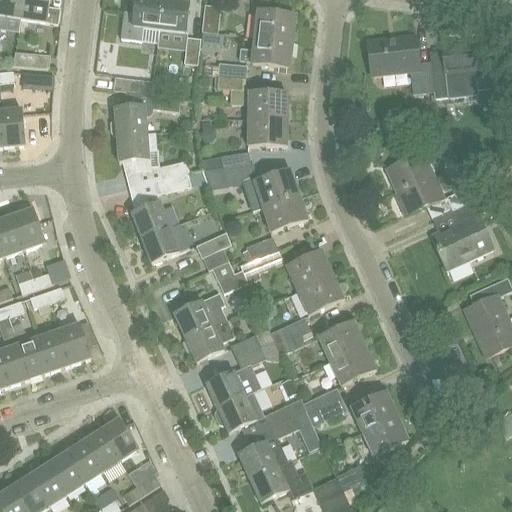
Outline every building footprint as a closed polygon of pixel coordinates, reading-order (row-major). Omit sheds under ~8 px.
[(0,0),(0,32),(7,33),(9,20),(21,22),(24,0),(0,0)] [(24,0),(21,22),(59,28),(61,12),(49,10),(50,0),(24,0)] [(142,43),(144,31),(159,32),(163,2),(142,0),(136,0),(135,15),(125,14),(122,41),(142,43)] [(163,2),(159,32),(187,36),(190,6),(163,2)] [(206,8),(202,35),(218,37),(222,10),(206,8)] [(254,41),(294,46),(297,19),(257,14),(254,41)] [(435,94),(431,64),(419,66),(415,39),(369,45),(373,77),(410,72),(413,97),(435,94)] [(185,67),(198,69),(201,43),(188,41),(185,67)] [(240,64),(251,65),(251,67),(290,72),(294,46),(254,41),(252,53),(241,52),(240,64)] [(435,101),(448,100),(467,98),(466,82),(493,79),(489,44),(443,50),(445,63),(431,64),(435,94),(435,101)] [(13,69),(50,73),(51,59),(16,56),(13,69)] [(219,67),(218,79),(247,81),(248,69),(219,67)] [(0,76),(0,87),(15,86),(13,75),(0,76)] [(247,81),(218,79),(218,92),(232,93),(246,94),(246,92),(247,81)] [(114,94),(152,98),(153,85),(116,81),(114,94)] [(251,92),(246,92),(246,94),(232,93),(231,108),(249,109),(249,122),(289,123),(289,97),(251,96),(251,92)] [(155,99),(154,112),(180,116),(181,103),(155,99)] [(145,110),(119,112),(115,112),(116,122),(114,122),(111,126),(111,136),(115,139),(147,136),(145,110)] [(1,114),(5,150),(26,149),(23,112),(1,114)] [(287,152),(289,123),(249,122),(248,150),(287,152)] [(147,136),(115,139),(115,140),(117,140),(119,166),(135,164),(136,175),(152,173),(150,153),(158,153),(157,136),(147,136)] [(454,154),(443,160),(450,174),(461,169),(454,154)] [(224,172),(252,168),(250,155),(222,159),(211,161),(212,173),(224,171),(224,172)] [(406,218),(443,201),(423,156),(388,172),(402,202),(399,203),(406,218)] [(511,199),(511,163),(510,161),(485,187),(496,198),(503,190),(511,199)] [(163,182),(188,177),(186,165),(160,171),(163,182)] [(254,180),(252,168),(224,172),(226,184),(254,180)] [(263,211),(300,198),(292,173),(254,186),(263,211)] [(189,178),(188,177),(163,182),(163,183),(153,185),(156,198),(192,190),(189,178)] [(454,214),(480,202),(474,189),(448,201),(454,214)] [(300,198),(263,211),(272,237),(309,224),(300,198)] [(491,213),(480,202),(454,214),(459,226),(433,238),(439,251),(438,252),(448,274),(494,253),(479,218),(491,213)] [(142,242),(171,230),(161,206),(133,218),(142,242)] [(14,220),(25,254),(46,247),(35,213),(14,220)] [(25,254),(14,220),(0,224),(0,245),(5,261),(25,254)] [(172,232),(171,230),(142,242),(153,267),(181,256),(181,255),(190,252),(180,228),(172,232)] [(203,262),(205,261),(225,251),(232,248),(227,236),(197,249),(203,262)] [(241,270),(279,253),(273,241),(247,251),(253,263),(241,268),(241,270)] [(205,261),(210,273),(231,263),(225,251),(205,261)] [(285,267),(279,253),(241,270),(243,274),(248,286),(249,287),(261,282),(259,277),(285,267)] [(299,294),(334,278),(323,254),(288,270),(299,294)] [(248,286),(243,274),(219,285),(225,297),(248,286)] [(35,282),(38,292),(54,287),(50,276),(35,282)] [(334,278),(299,294),(310,319),(345,303),(334,278)] [(475,309),(474,309),(466,313),(487,361),(511,349),(511,330),(499,301),(511,295),(511,289),(508,281),(471,298),(475,309)] [(38,292),(35,282),(19,287),(23,297),(38,292)] [(0,293),(0,305),(14,301),(10,290),(0,293)] [(47,296),(50,306),(65,301),(62,291),(62,290),(47,296)] [(50,306),(47,296),(31,301),(35,312),(50,306)] [(220,297),(204,305),(176,317),(186,342),(214,329),(227,323),(222,311),(226,309),(220,297)] [(6,310),(10,321),(25,315),(21,304),(6,310)] [(0,324),(10,321),(6,310),(0,311),(0,324)] [(285,343),(310,332),(305,321),(280,333),(271,337),(275,344),(276,347),(285,343)] [(227,323),(214,329),(186,342),(197,366),(225,354),(222,347),(235,340),(227,323)] [(331,365),(366,349),(355,324),(319,341),(331,365)] [(89,325),(80,327),(60,334),(71,368),(92,360),(88,351),(98,347),(89,325)] [(310,332),(285,343),(276,347),(282,359),(315,343),(310,332)] [(237,362),(266,348),(275,344),(271,337),(269,333),(232,350),(237,362)] [(15,338),(19,348),(31,382),(51,375),(39,341),(29,345),(25,334),(15,338)] [(51,375),(71,368),(60,334),(39,341),(51,375)] [(0,358),(10,389),(31,382),(19,348),(0,354),(0,358)] [(261,351),(266,348),(237,362),(242,374),(266,363),(261,351)] [(366,349),(331,365),(342,390),(377,373),(366,349)] [(0,358),(0,392),(10,389),(0,358)] [(219,412),(247,399),(236,376),(208,389),(219,412)] [(282,387),(288,402),(298,398),(291,383),(282,387)] [(309,418),(343,402),(338,391),(304,407),(307,414),(309,418)] [(265,422),(269,432),(301,418),(307,414),(304,407),(302,402),(265,420),(254,396),(247,399),(219,412),(219,413),(217,414),(215,418),(220,427),(224,429),(226,428),(230,437),(258,424),(258,425),(265,422)] [(363,436),(398,419),(388,396),(352,411),(363,436)] [(348,414),(343,402),(309,418),(317,415),(322,426),(348,414)] [(511,416),(496,427),(507,442),(511,438),(511,416)] [(268,446),(240,459),(251,483),(279,470),(278,470),(289,465),(279,442),(303,431),(297,419),(301,418),(269,432),(274,442),(268,446)] [(410,445),(398,419),(363,436),(374,461),(410,445)] [(102,434),(121,464),(140,452),(121,422),(102,434)] [(121,464),(102,434),(85,445),(103,475),(121,464)] [(103,475),(85,445),(66,457),(85,487),(103,475)] [(48,469),(67,498),(85,487),(66,457),(48,469)] [(30,480),(49,510),(67,498),(48,469),(30,480)] [(338,481),(342,490),(344,495),(367,485),(360,469),(337,480),(338,481)] [(285,485),(279,470),(251,483),(262,507),(287,495),(291,504),(314,493),(315,493),(315,492),(307,475),(285,485)] [(138,489),(144,499),(161,488),(155,478),(138,489)] [(12,492),(24,511),(45,511),(49,510),(30,480),(12,492)] [(336,511),(349,506),(344,495),(342,490),(338,481),(315,492),(315,493),(314,493),(323,511),(336,511)] [(144,499),(138,489),(123,498),(129,508),(144,499)] [(24,511),(12,492),(0,499),(0,511),(24,511)] [(145,505),(148,511),(161,511),(168,508),(170,502),(164,493),(145,505)] [(120,511),(115,503),(101,511),(120,511)]
